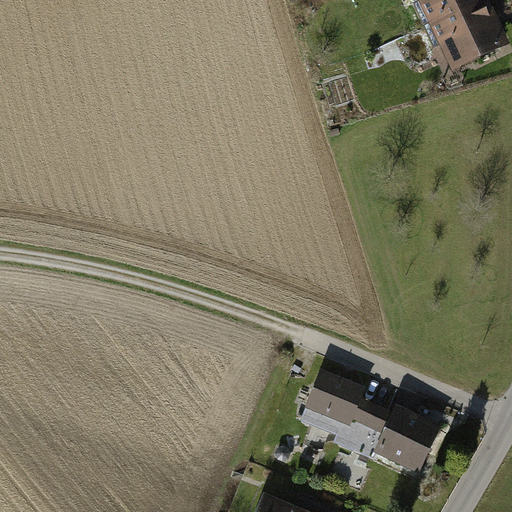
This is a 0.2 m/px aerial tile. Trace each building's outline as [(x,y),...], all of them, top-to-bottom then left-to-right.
[(489,0),(422,0),(456,69),(510,43),(489,0)] [(309,409),(352,426),(354,420),(363,400),(366,393),(323,375),(309,409)] [(389,438),(399,417),(363,400),(354,420),(389,438)] [(441,429),(402,411),(399,417),(389,438),(381,455),(421,473),(441,429)] [(304,511),(266,497),(260,511),(304,511)]
